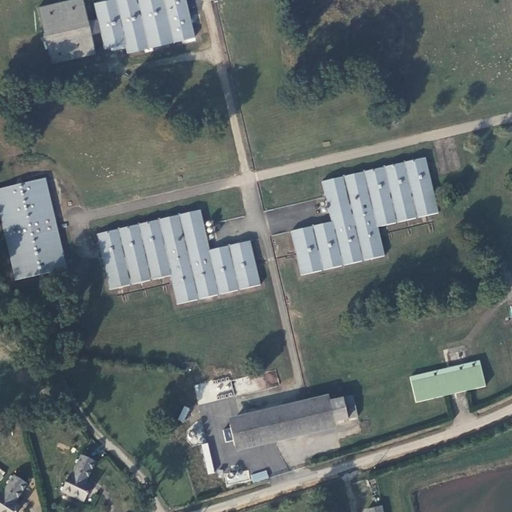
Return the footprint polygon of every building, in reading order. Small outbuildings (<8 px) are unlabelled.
[(183,0),(100,0),(93,2),(97,21),(85,24),(79,0),(74,0),(34,9),(46,63),(93,53),(87,30),(98,28),(103,48),(124,43),(126,51),(192,36),(183,0)] [(302,275),(341,266),(384,256),(377,227),(437,214),(429,180),(424,159),(418,161),(322,183),(331,223),(327,224),(292,232),(302,275)] [(0,224),(13,280),(64,269),(43,177),(0,187),(0,224)] [(108,290),(167,276),(170,276),(177,304),(257,286),(247,242),(208,251),(198,211),(158,221),(96,235),(108,290)] [(477,360),(407,376),(414,403),(483,386),(477,360)] [(264,372),(266,386),(278,384),(276,370),(264,372)] [(231,379),(194,383),(196,402),(233,399),(231,379)] [(332,427),(331,423),(326,400),(324,394),(224,417),(232,450),(332,427)] [(349,395),(326,400),(331,423),(354,417),(349,395)] [(210,443),(203,444),(206,474),(212,473),(210,443)] [(60,490),(82,502),(90,486),(85,483),(95,464),(78,455),(60,490)] [(266,470),(250,474),(252,483),(268,478),(266,470)] [(0,488),(0,511),(15,511),(19,506),(13,502),(24,485),(9,475),(0,488)] [(378,511),(376,502),(362,505),(363,511),(378,511)]
